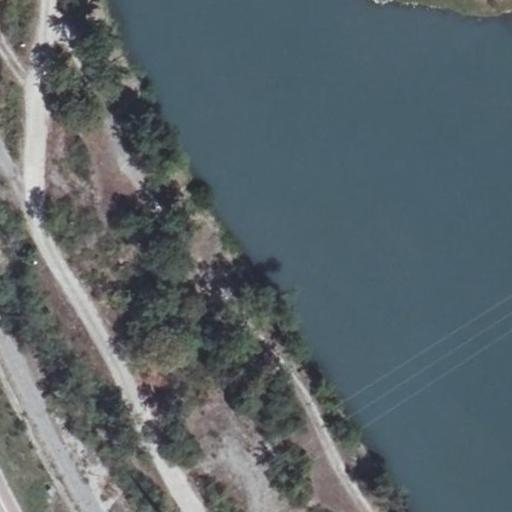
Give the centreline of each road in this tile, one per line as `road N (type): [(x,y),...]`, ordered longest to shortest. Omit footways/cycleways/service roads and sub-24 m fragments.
road 1 (track): [(57,0),(33,154),(56,249),(130,350),(199,511)]
road 2 (track): [(0,292),(45,406),(109,511)]
